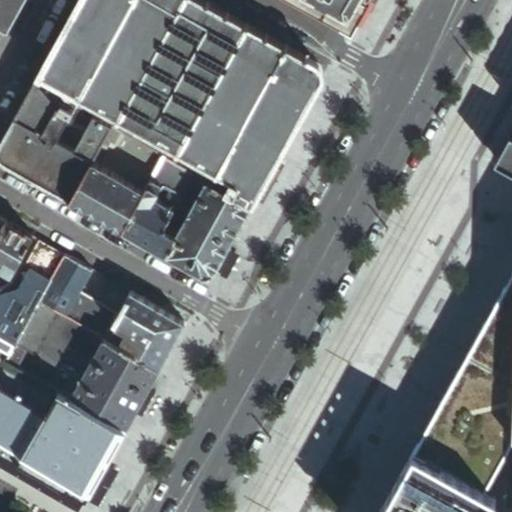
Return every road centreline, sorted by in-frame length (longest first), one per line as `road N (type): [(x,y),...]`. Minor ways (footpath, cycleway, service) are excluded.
road 1 (secondary): [(209,511),(491,0)]
road 2 (residential): [(258,341),(0,191)]
road 3 (secondary): [(400,84),(258,341)]
road 4 (secondary): [(258,341),(164,511)]
road 5 (residential): [(400,84),(248,0)]
